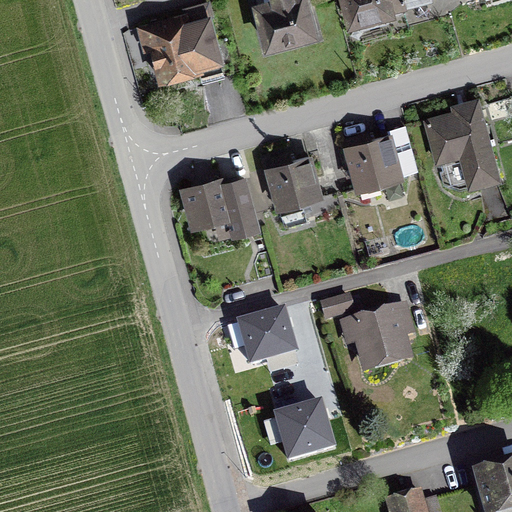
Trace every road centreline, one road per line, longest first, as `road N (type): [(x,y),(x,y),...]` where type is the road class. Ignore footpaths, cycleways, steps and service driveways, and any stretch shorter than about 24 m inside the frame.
road 1 (residential): [(511,60),(132,161)]
road 2 (residential): [(132,161),(225,511)]
road 3 (residential): [(240,511),(511,432)]
road 4 (residential): [(89,0),(132,161)]
